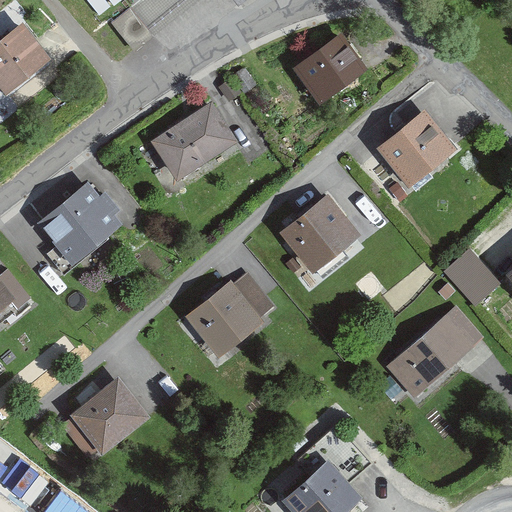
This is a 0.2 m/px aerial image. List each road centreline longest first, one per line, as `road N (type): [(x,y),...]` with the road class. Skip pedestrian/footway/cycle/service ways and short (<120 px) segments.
road 1 (residential): [(442,59),(30,415)]
road 2 (unclassified): [(295,0),(227,35),(0,199)]
